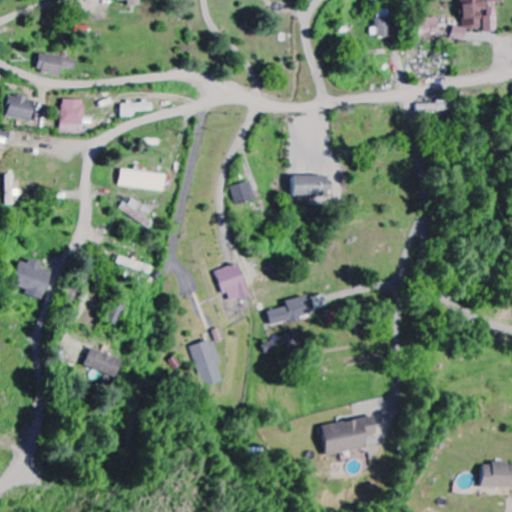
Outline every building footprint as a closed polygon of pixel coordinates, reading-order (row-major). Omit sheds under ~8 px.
[(463,0),(466,26),(455,27),(455,40),(469,39),(468,30),(484,29),(483,11),(486,11),(488,32),(500,31),(498,4),(504,3),(503,0),(463,0)] [(396,36),(396,17),(378,17),(379,37),(396,36)] [(419,33),(441,33),(440,17),(418,18),(419,33)] [(38,71),(63,75),(64,68),(76,70),(78,59),(41,53),(38,71)] [(37,100),(11,95),(6,116),(33,122),(37,100)] [(63,132),(85,132),(86,100),(64,99),(63,132)] [(123,117),(137,117),(137,111),(154,111),(154,102),(123,103),(123,117)] [(418,103),(418,113),(457,111),(457,102),(418,103)] [(0,144),(8,145),(10,130),(0,128),(0,144)] [(169,175),(123,169),(121,186),(166,192),(169,175)] [(14,190),(14,175),(6,175),(7,205),(16,204),(15,197),(20,196),(20,189),(14,190)] [(294,196),(330,197),(331,176),(294,176),(294,196)] [(258,199),(252,181),(233,187),(239,205),(258,199)] [(155,222),(140,210),(144,204),(133,197),(124,209),(151,229),(155,222)] [(13,286),(27,289),(26,295),(45,299),(52,271),(42,269),(43,264),(19,259),(13,286)] [(230,303),(252,297),(242,264),(221,270),(230,303)] [(289,302),(290,307),(272,312),(276,326),(304,318),(304,317),(314,314),(308,296),(289,302)] [(127,306),(114,303),(110,322),(123,325),(127,306)] [(209,388),(227,381),(221,366),(224,365),(214,339),(193,347),(209,388)] [(120,377),(126,359),(94,349),(88,367),(120,377)] [(372,448),(370,435),(381,433),(378,416),(328,424),(332,454),(372,448)] [(487,464),(486,487),(511,487),(511,463),(495,463),(495,465),(487,464)]
